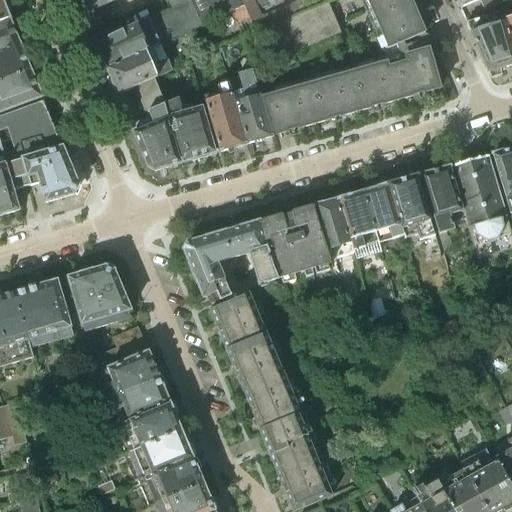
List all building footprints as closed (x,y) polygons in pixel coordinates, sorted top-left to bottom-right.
[(0,0),(0,24),(9,20),(0,0)] [(77,0),(83,14),(117,0),(77,0)] [(188,0),(189,1),(137,25),(96,46),(107,71),(146,51),(146,52),(156,48),(202,27),(244,6),(241,0),(188,0)] [(408,0),(360,0),(385,58),(259,93),(261,98),(259,99),(264,115),(271,138),(273,137),(272,137),(287,132),(300,128),(328,120),(341,116),(342,117),(370,109),(370,108),(383,104),(383,105),(411,97),(411,96),(424,93),(439,89),(435,72),(436,72),(433,61),(431,61),(428,51),(406,57),(405,55),(427,45),(427,44),(428,39),(423,35),(408,0)] [(455,0),(460,9),(480,1),(482,0),(455,0)] [(500,4),(498,0),(482,0),(480,1),(484,11),(500,4)] [(502,16),(511,50),(511,0),(499,4),(503,16),(502,16)] [(269,29),(274,41),(282,59),(341,34),(328,4),(269,29)] [(249,18),(243,7),(231,12),(237,24),(249,18)] [(466,24),(487,73),(511,65),(511,50),(502,16),(485,21),(485,19),(466,24)] [(0,55),(21,47),(10,20),(9,20),(0,24),(0,55)] [(0,85),(31,72),(21,47),(0,55),(0,85)] [(152,66),(146,52),(146,51),(107,71),(118,96),(138,88),(138,87),(153,79),(154,80),(157,78),(172,72),(167,59),(152,66)] [(271,138),(264,115),(259,99),(261,98),(259,93),(252,71),(238,75),(246,101),(235,104),(234,105),(245,146),(246,145),(263,140),(263,141),(271,138)] [(0,114),(42,99),(31,72),(0,85),(0,114)] [(148,111),(163,104),(164,104),(156,84),(154,80),(153,79),(138,87),(138,88),(148,111)] [(220,153),(245,146),(234,105),(235,104),(229,85),(217,88),(220,98),(205,102),(220,153)] [(165,106),(164,104),(163,104),(181,165),(182,165),(181,164),(216,154),(203,108),(183,114),(179,99),(165,106)] [(0,144),(0,145),(14,191),(31,186),(40,184),(46,203),(74,195),(78,187),(61,147),(43,102),(0,117),(0,144)] [(154,173),(181,165),(163,104),(148,111),(151,118),(131,127),(134,134),(133,134),(147,169),(154,173)] [(14,191),(0,145),(0,144),(0,216),(20,211),(14,191)] [(511,149),(492,156),(510,215),(509,215),(511,224),(511,149)] [(451,167),(463,213),(468,229),(477,260),(511,249),(511,237),(506,218),(507,217),(488,157),(451,167)] [(450,217),(463,213),(451,167),(450,168),(422,177),(434,221),(434,222),(443,251),(452,248),(449,237),(447,238),(446,234),(455,231),(450,217)] [(401,231),(402,231),(415,227),(419,241),(434,237),(417,178),(388,187),(401,231)] [(404,237),(402,231),(401,231),(388,187),(388,186),(363,193),(378,244),(392,240),(404,237)] [(338,201),(352,252),(353,251),(354,252),(365,249),(365,248),(378,244),(363,193),(338,201)] [(338,201),(314,208),(329,261),(353,254),(352,252),(338,201)] [(330,265),(329,261),(314,208),(259,224),(260,224),(276,282),(279,281),(278,281),(330,265)] [(276,282),(260,224),(188,245),(188,244),(184,251),(184,252),(204,299),(216,294),(219,302),(232,297),(231,295),(230,295),(225,281),(226,281),(218,263),(248,254),(258,287),(276,282)] [(82,325),(131,311),(115,273),(115,272),(105,267),(104,268),(68,279),(82,325)] [(70,329),(57,283),(14,295),(30,349),(73,336),(70,329)] [(0,368),(33,358),(30,349),(14,295),(0,299),(0,368)] [(263,439),(265,444),(271,457),(283,487),(282,487),(283,489),(284,488),(286,496),(286,497),(287,497),(294,511),(331,497),(301,424),(298,417),(299,416),(282,375),(265,335),(264,335),(248,295),(211,311),(218,329),(217,330),(218,334),(220,333),(227,350),(227,351),(260,431),(263,439)] [(461,339),(457,326),(455,321),(432,327),(437,346),(461,339)] [(116,350),(142,339),(137,328),(112,339),(116,349),(115,349),(116,350)] [(116,350),(120,361),(147,350),(142,339),(116,350)] [(120,361),(116,350),(115,349),(80,363),(84,376),(120,361)] [(110,400),(159,380),(148,354),(100,374),(105,387),(104,387),(110,400)] [(121,425),(170,406),(159,380),(110,400),(115,412),(116,412),(121,425)] [(88,390),(85,381),(72,385),(75,395),(88,390)] [(52,409),(56,422),(70,417),(66,404),(52,409)] [(0,442),(12,440),(25,437),(17,406),(2,410),(0,410),(0,442)] [(133,453),(181,433),(170,406),(121,425),(123,430),(118,432),(129,456),(133,454),(133,453)] [(511,429),(511,420),(505,408),(497,413),(505,427),(509,425),(511,429)] [(133,453),(133,454),(144,479),(192,459),(181,433),(133,453)] [(27,445),(25,437),(12,440),(14,448),(27,445)] [(496,463),(511,491),(511,438),(506,442),(490,451),(497,463),(496,463)] [(464,471),(485,511),(498,511),(511,504),(511,491),(496,463),(493,464),(485,450),(474,457),(478,464),(464,471)] [(38,478),(53,474),(48,456),(32,461),(38,478)] [(192,459),(144,479),(155,505),(203,485),(192,459)] [(436,483),(452,511),(485,511),(464,471),(450,479),(446,473),(434,479),(436,483)] [(17,476),(19,489),(34,486),(31,473),(17,476)] [(102,497),(115,491),(111,482),(98,487),(102,497)] [(415,499),(422,511),(452,511),(436,483),(425,489),(422,486),(412,491),(416,498),(415,499)] [(214,511),(203,485),(155,505),(157,511),(214,511)] [(391,511),(422,511),(415,499),(391,511)]
